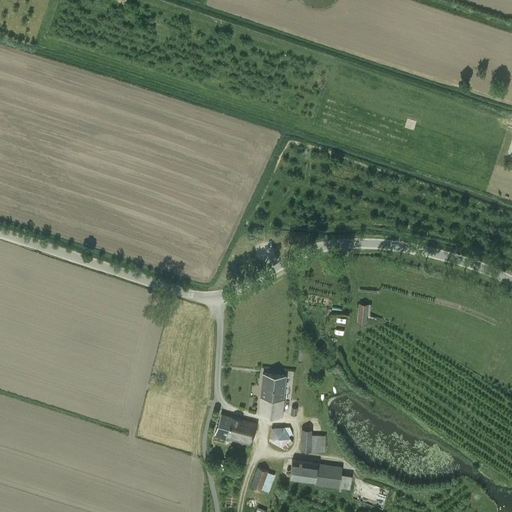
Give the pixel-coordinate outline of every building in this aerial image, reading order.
[(359,303),(358,313),(367,314),(368,304),(359,303)] [(367,314),(358,313),(357,323),(366,325),(367,314)] [(337,316),(336,324),(345,326),(346,318),(337,316)] [(260,396),(283,399),(286,375),(263,373),(260,396)] [(282,416),(283,399),(260,396),(259,414),(282,416)] [(250,445),(257,424),(221,413),(215,434),(227,437),(227,438),(250,445)] [(271,428),(269,440),(281,446),(290,438),(289,435),(293,433),(290,426),(271,428)] [(326,435),(311,434),(312,429),(302,429),(300,451),(325,452),(326,435)] [(292,460),(289,478),(315,481),(314,484),(339,487),(342,467),(292,460)] [(262,489),(268,470),(257,467),(251,485),(262,489)] [(384,507),(390,489),(360,479),(354,496),(384,507)]
